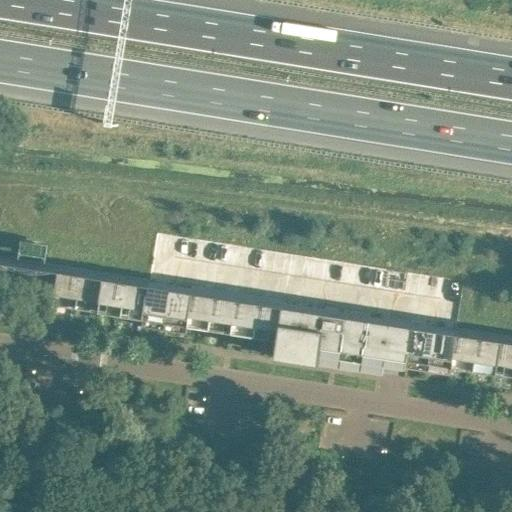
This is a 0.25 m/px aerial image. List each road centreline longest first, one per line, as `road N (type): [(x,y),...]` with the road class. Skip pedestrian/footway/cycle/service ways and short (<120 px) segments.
road 1 (motorway): [(0,63),(511,146)]
road 2 (residential): [(511,424),(0,344)]
road 3 (motorway): [(511,75),(34,0)]
